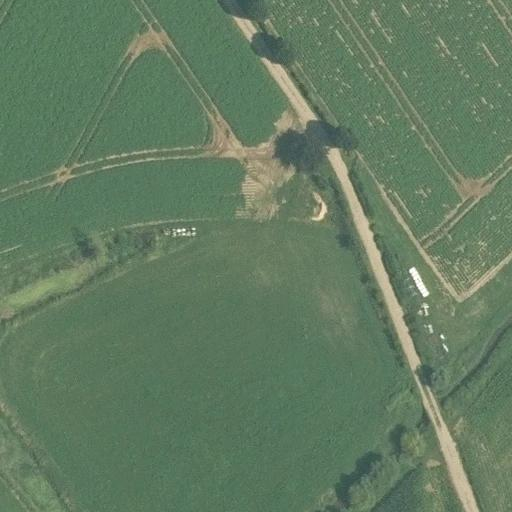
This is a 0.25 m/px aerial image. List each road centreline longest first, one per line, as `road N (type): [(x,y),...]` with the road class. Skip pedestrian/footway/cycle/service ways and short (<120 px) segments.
road 1 (track): [(437,423),(332,153),(230,0)]
road 2 (track): [(511,335),(440,433)]
